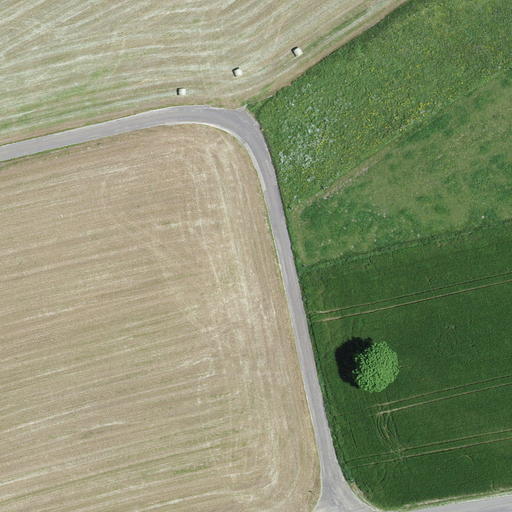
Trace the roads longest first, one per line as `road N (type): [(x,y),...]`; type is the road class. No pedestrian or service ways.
road 1 (unclassified): [(340,511),(271,198),(247,134),(222,119),(183,115),(0,154)]
road 2 (track): [(236,125),(275,88),(408,0)]
